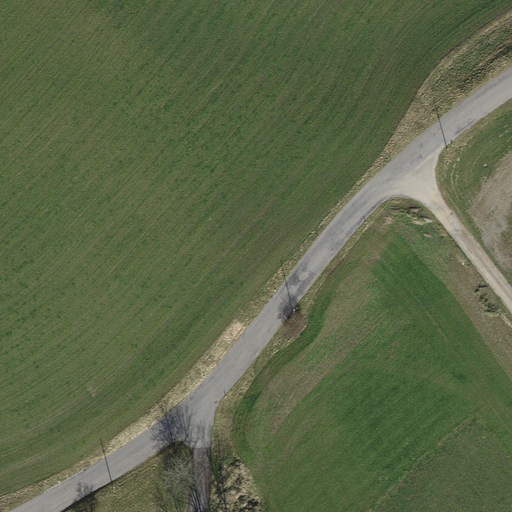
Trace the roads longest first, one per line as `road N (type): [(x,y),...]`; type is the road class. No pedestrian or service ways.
road 1 (unclassified): [(511,83),(401,165),(193,412),(38,511)]
road 2 (track): [(401,165),(511,300)]
